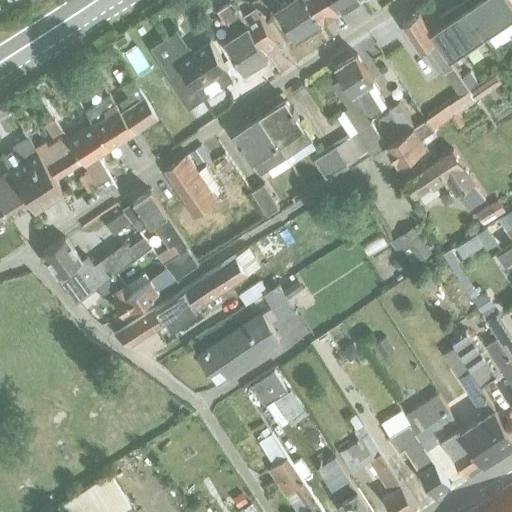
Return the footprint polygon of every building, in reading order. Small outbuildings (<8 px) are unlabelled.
[(280,0),(307,39),(364,0),(280,0)] [(511,0),(486,0),(497,19),(511,10),(511,0)] [(471,78),(420,1),(397,16),(417,46),(429,38),(447,67),(430,79),(442,97),(471,78)] [(236,30),(251,54),(283,35),(268,10),(236,30)] [(164,34),(149,43),(162,62),(176,52),(164,34)] [(51,142),(67,168),(232,63),(215,37),(51,142)] [(324,141),(338,163),(421,107),(408,87),(393,97),(357,44),(326,65),(361,116),(324,141)] [(291,88),(235,125),(263,166),(319,129),(291,88)] [(8,99),(0,103),(0,114),(13,108),(8,99)] [(428,112),(417,119),(424,131),(435,123),(428,112)] [(55,114),(45,121),(52,133),(62,126),(55,114)] [(416,121),(384,137),(394,157),(426,141),(416,121)] [(451,137),(404,169),(418,189),(444,171),(469,207),(490,193),(451,137)] [(203,141),(192,148),(200,160),(211,153),(203,141)] [(189,144),(164,161),(197,208),(221,192),(189,144)] [(0,222),(65,182),(44,148),(0,176),(0,222)] [(88,167),(80,172),(89,186),(97,181),(88,167)] [(145,173),(129,184),(150,215),(166,204),(145,173)] [(266,178),(254,186),(260,195),(269,210),(281,202),(266,178)] [(345,215),(353,227),(371,216),(364,203),(345,215)] [(123,206),(106,220),(114,230),(119,226),(124,232),(136,223),(123,206)] [(403,253),(426,243),(416,221),(393,232),(403,253)] [(83,287),(140,251),(129,234),(95,256),(89,245),(81,250),(73,237),(57,247),(83,287)] [(168,242),(157,249),(163,257),(178,247),(173,238),(168,242)] [(511,238),(496,247),(507,268),(511,264),(511,238)] [(251,242),(239,249),(251,268),(263,261),(251,242)] [(239,250),(116,329),(130,342),(252,270),(239,250)] [(116,267),(97,282),(104,293),(112,287),(117,294),(113,296),(122,310),(158,288),(177,275),(166,261),(149,276),(145,268),(125,281),(116,267)] [(263,275),(241,290),(248,300),(266,288),(270,286),(263,275)] [(286,281),(292,292),(304,285),(298,275),(286,281)] [(478,292),(484,305),(495,300),(489,287),(478,292)] [(192,350),(206,370),(274,326),(261,306),(192,350)] [(456,341),(453,342),(473,401),(493,394),(487,375),(496,372),(478,319),(452,328),(456,341)] [(489,333),(510,382),(511,380),(511,339),(506,326),(489,333)] [(340,346),(351,358),(363,348),(352,336),(340,346)] [(278,365),(255,379),(268,399),(290,385),(278,365)] [(445,428),(469,465),(511,436),(511,420),(496,395),(445,428)] [(259,432),(274,454),(287,446),(272,424),(259,432)] [(404,454),(429,488),(448,475),(423,441),(404,454)] [(319,458),(338,486),(355,474),(337,446),(319,458)] [(270,459),(301,511),(320,500),(289,448),(270,459)] [(144,511),(109,458),(54,495),(65,511),(144,511)] [(387,482),(404,508),(421,496),(404,470),(387,482)] [(355,510),(356,511),(380,511),(372,499),(355,510)] [(337,511),(328,501),(315,511),(337,511)]
